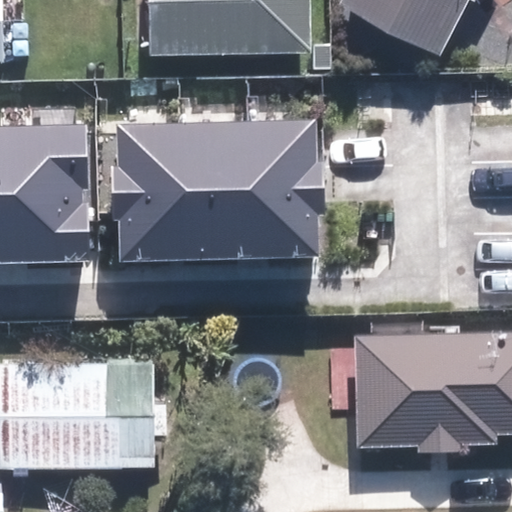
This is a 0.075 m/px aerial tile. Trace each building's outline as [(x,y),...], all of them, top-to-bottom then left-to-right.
[(0,0),(0,59),(11,59),(9,0),(0,0)] [(152,0),(153,51),(317,47),(316,0),(152,0)] [(347,0),(446,51),(472,0),(347,0)] [(114,128),(116,285),(307,282),(305,125),(114,128)] [(0,128),(0,285),(84,285),(82,128),(0,128)] [(499,438),(511,437),(511,330),(354,337),(359,452),(499,447),(499,438)] [(162,359),(3,359),(3,465),(162,464),(162,359)]
